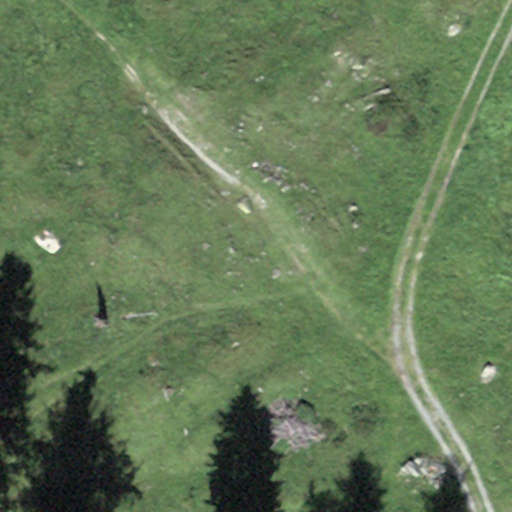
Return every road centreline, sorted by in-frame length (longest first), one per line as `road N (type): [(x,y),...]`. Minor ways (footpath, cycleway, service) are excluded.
road 1 (track): [(411,386),(398,298),(467,102),(511,18)]
road 2 (track): [(483,511),(453,438),(411,386)]
